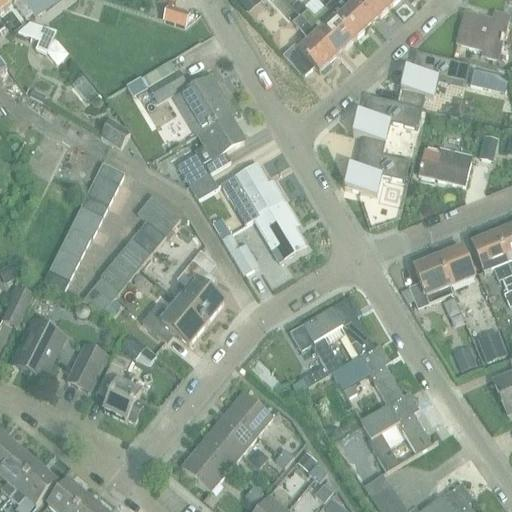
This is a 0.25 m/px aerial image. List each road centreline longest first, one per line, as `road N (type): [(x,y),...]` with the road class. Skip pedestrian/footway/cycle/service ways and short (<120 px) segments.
road 1 (residential): [(127,484),(250,330),(360,262)]
road 2 (residential): [(511,500),(360,262)]
road 3 (residential): [(291,146),(448,0)]
road 4 (residential): [(291,146),(208,0)]
road 5 (residential): [(360,262),(511,197)]
road 6 (residential): [(127,484),(84,439),(0,398)]
road 7 (residential): [(360,262),(291,146)]
